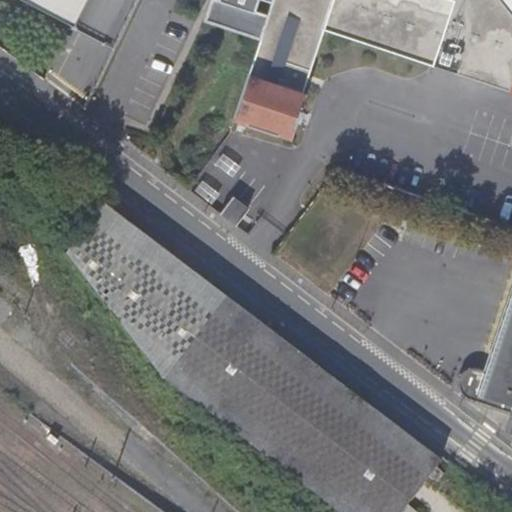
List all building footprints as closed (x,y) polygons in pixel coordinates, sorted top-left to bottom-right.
[(21,0),(69,24),(76,28),(89,0),(21,0)] [(266,17),(269,18),(274,0),(218,0),(218,2),(255,14),(259,1),(271,4),(266,17)] [(274,0),(269,18),(261,42),(235,123),(289,141),(305,95),(302,94),(324,30),(432,67),(439,46),(462,54),(455,75),(509,93),(511,84),(511,17),(498,0),(274,0)] [(511,0),(500,0),(511,14),(511,0)] [(432,67),(455,75),(462,54),(439,46),(432,67)] [(221,216),(236,228),(248,210),(233,199),(221,216)] [(412,511),(406,507),(440,463),(104,208),(67,257),(162,379),(335,511),(412,511)] [(511,292),(485,372),(479,370),(473,369),(467,370),(462,374),(458,379),(456,385),(457,391),(461,397),(466,401),(510,416),(505,431),(511,433),(511,292)]
